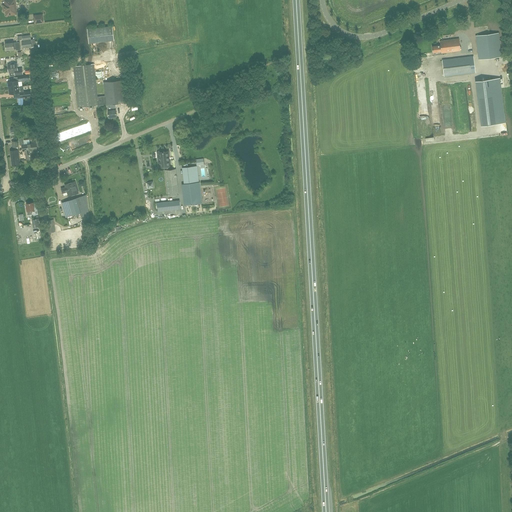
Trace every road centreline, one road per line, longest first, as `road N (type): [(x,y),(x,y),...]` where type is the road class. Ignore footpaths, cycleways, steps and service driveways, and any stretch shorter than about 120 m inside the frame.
road 1 (trunk): [(326,511),(295,0)]
road 2 (residential): [(7,188),(200,108)]
road 3 (unclassified): [(461,0),(369,37),(336,27),(325,0)]
